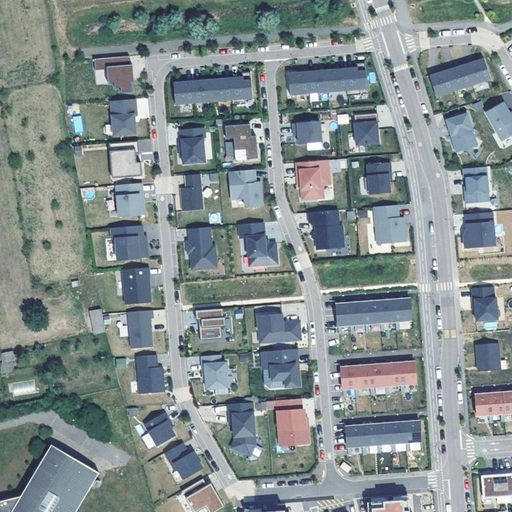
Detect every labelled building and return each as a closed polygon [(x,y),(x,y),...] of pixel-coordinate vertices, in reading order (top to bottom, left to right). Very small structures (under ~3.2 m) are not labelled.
[(129,56),(94,59),(95,70),(107,69),(108,83),(114,83),(115,88),(121,87),(121,93),(132,92),(131,81),(131,76),(133,76),(133,65),(130,65),(129,56)] [(484,58),(429,75),(436,96),(491,79),(484,58)] [(357,67),(288,73),(290,95),(347,90),(348,95),(360,94),(360,89),(367,89),(365,62),(356,63),(357,67)] [(242,77),(174,82),(176,104),(233,100),(233,104),(245,103),(245,99),(253,98),(250,71),(242,72),(242,77)] [(148,97),(136,98),(138,119),(149,118),(148,97)] [(135,99),(111,101),(114,134),(136,133),(134,115),(137,115),(135,99)] [(481,102),(474,105),(477,111),(484,107),(481,102)] [(486,113),(502,140),(511,134),(511,117),(510,114),(503,103),(486,113)] [(355,115),(357,145),(379,143),(378,129),(375,129),(375,122),(379,122),(378,113),(355,115)] [(467,113),(449,119),(455,140),(454,143),(456,152),(477,145),(467,113)] [(338,114),(338,124),(349,124),(349,114),(338,114)] [(81,115),(73,116),(74,132),(82,132),(81,115)] [(449,119),(446,120),(454,143),(455,140),(449,119)] [(320,121),(293,123),(294,131),(298,131),(298,135),(299,143),(322,141),(320,121)] [(234,138),(236,160),(258,158),(256,136),(251,136),(250,124),(225,126),(226,138),(234,138)] [(205,127),(181,129),(182,142),(182,146),(179,146),(180,155),(183,155),(183,164),(205,162),(204,138),(206,138),(205,127)] [(138,140),(113,142),(114,150),(111,151),(113,164),(118,164),(119,177),(142,175),(141,162),(134,162),(133,154),(139,153),(138,140)] [(112,177),(119,177),(118,164),(113,164),(111,151),(114,150),(113,142),(110,143),(112,177)] [(74,147),(75,156),(82,155),(81,146),(74,147)] [(328,160),(296,162),(297,177),(300,177),(301,187),(302,200),(324,198),(323,185),(330,184),(328,160)] [(367,164),(370,194),(390,192),(389,181),(388,173),(391,173),(390,162),(367,164)] [(486,166),(463,168),(463,178),(466,177),(466,186),(467,193),(465,193),(466,203),(489,201),(486,166)] [(254,169),(229,171),(231,199),(245,198),(245,207),(262,205),(260,182),(255,182),(254,169)] [(201,174),(185,175),(186,187),(180,188),(182,211),(204,209),(201,174)] [(141,183),(116,185),(119,217),(145,214),(144,202),(143,202),(140,202),(139,194),(142,194),(141,183)] [(398,205),(374,207),(378,244),(406,241),(405,227),(402,228),(401,217),(399,217),(398,205)] [(366,209),(357,210),(358,218),(367,217),(366,209)] [(338,210),(309,212),(309,222),(315,222),(316,233),(312,237),(316,240),(317,249),(341,247),(340,235),(343,235),(342,225),(339,226),(338,210)] [(492,212),(466,214),(468,229),(470,228),(470,234),(464,234),(465,248),(479,247),(479,245),(483,245),(483,246),(495,245),(492,212)] [(264,222),(239,224),(240,237),(247,237),(250,266),(278,263),(276,243),(269,243),(266,244),(265,240),(264,222)] [(142,225),(111,228),(112,239),(116,239),(117,260),(146,257),(145,250),(148,250),(147,235),(143,236),(142,225)] [(210,227),(189,228),(190,241),(187,241),(188,253),(191,253),(193,253),(194,259),(191,259),(192,269),(217,267),(215,246),(212,246),(210,227)] [(149,267),(123,269),(126,304),(151,302),(149,285),(146,285),(145,277),(149,277),(150,277),(149,267)] [(98,287),(96,276),(81,278),(82,290),(86,289),(98,287)] [(494,286),(472,288),(473,300),(475,300),(476,311),(476,321),(498,319),(496,298),(494,298),(494,286)] [(106,331),(98,287),(95,288),(86,289),(89,310),(94,309),(97,333),(106,331)] [(410,298),(336,303),(339,334),(342,333),(342,326),(350,325),(351,333),(354,332),(354,325),(365,324),(366,332),(369,331),(369,323),(381,323),(381,330),(385,330),(384,322),(395,321),(396,329),(400,329),(399,321),(412,320),(410,298)] [(223,308),(196,310),(196,320),(199,320),(201,319),(202,327),(199,328),(200,340),(222,338),(221,326),(221,318),(224,318),(223,308)] [(128,312),(131,348),(153,347),(150,318),(153,318),(153,310),(128,312)] [(287,324),(283,322),(282,314),(258,315),(259,333),(264,333),(265,342),(301,339),(300,324),(287,324)] [(120,336),(128,336),(128,326),(120,326),(120,336)] [(476,345),(478,371),(501,369),(499,343),(476,345)] [(297,349),(261,351),(263,369),(271,369),(272,380),(285,379),(288,379),(289,387),(300,386),(299,371),(296,371),(296,364),(298,364),(297,349)] [(157,354),(137,356),(139,380),(140,380),(141,393),(165,391),(163,377),(161,377),(160,367),(158,367),(157,354)] [(95,355),(0,371),(0,406),(101,389),(95,355)] [(220,355),(202,356),(203,376),(206,376),(206,379),(207,388),(228,387),(226,362),(221,362),(220,355)] [(117,369),(127,368),(126,358),(116,359),(117,369)] [(415,361),(341,367),(344,397),(347,397),(347,389),(355,388),(355,396),(359,396),(359,388),(370,387),(371,395),(374,394),(374,387),(385,386),(386,394),(390,393),(389,385),(400,385),(401,392),(405,392),(404,384),(417,383),(415,361)] [(483,394),(476,394),(478,416),(511,412),(511,391),(507,392),(496,393),(483,394)] [(301,398),(266,401),(267,409),(277,408),(279,438),(286,437),(286,445),(310,443),(308,427),(306,427),(305,417),(302,417),(302,409),(301,398)] [(247,454),(254,438),(251,402),(229,404),(229,414),(233,414),(234,424),(235,434),(229,446),(247,454)] [(137,407),(127,409),(129,416),(139,414),(137,407)] [(157,446),(175,436),(170,427),(166,421),(169,420),(164,412),(144,424),(157,446)] [(420,420),(346,426),(348,455),(352,454),(351,447),(362,446),(363,454),(367,453),(366,445),(377,445),(378,452),(381,452),(381,444),(392,443),(392,451),(396,451),(395,443),(406,442),(407,450),(410,450),(410,442),(421,441),(420,420)] [(75,511),(99,470),(51,443),(22,494),(0,499),(0,511),(75,511)] [(182,443),(165,453),(176,471),(178,469),(184,479),(203,468),(197,457),(195,459),(191,452),(189,454),(182,443)] [(345,462),(341,466),(349,472),(352,468),(345,462)] [(491,475),(481,476),(483,499),(497,497),(498,504),(504,503),(504,497),(511,496),(511,473),(507,474),(491,475)] [(203,478),(184,490),(187,496),(185,497),(193,511),(196,511),(206,506),(209,511),(215,511),(225,506),(216,491),(212,494),(207,485),(203,478)] [(212,494),(216,491),(211,483),(207,485),(212,494)] [(409,499),(371,502),(371,511),(381,511),(409,510),(409,499)]
